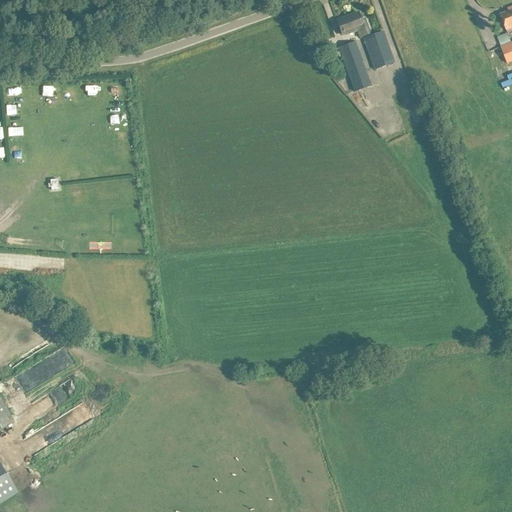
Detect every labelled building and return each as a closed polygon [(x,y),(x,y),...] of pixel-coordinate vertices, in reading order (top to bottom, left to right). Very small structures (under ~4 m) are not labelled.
[(511,7),(508,9),(509,11),(500,15),(506,30),(511,27),(511,7)] [(358,13),(337,21),(342,35),(357,30),(360,38),(370,34),(365,19),(361,20),(358,13)] [(383,31),(363,38),(375,70),(395,62),(383,31)] [(356,41),(338,47),(354,92),(372,85),(356,41)] [(511,43),(501,48),(508,63),(511,61),(511,43)] [(511,73),(507,76),(509,80),(501,83),(503,88),(511,84),(511,73)] [(124,87),(115,88),(116,96),(124,96),(124,87)] [(74,88),(74,98),(83,97),(82,88),(74,88)] [(95,96),(103,96),(102,88),(94,88),(95,96)] [(53,89),(53,98),(62,98),(62,89),(53,89)] [(108,131),(126,131),(126,119),(107,120),(108,131)] [(113,145),(114,156),(130,154),(128,143),(113,145)] [(93,167),(83,169),(84,179),(95,177),(93,167)] [(58,180),(50,180),(51,190),(59,190),(58,180)] [(0,398),(0,431),(15,422),(0,398)] [(0,466),(0,503),(17,493),(0,466)]
